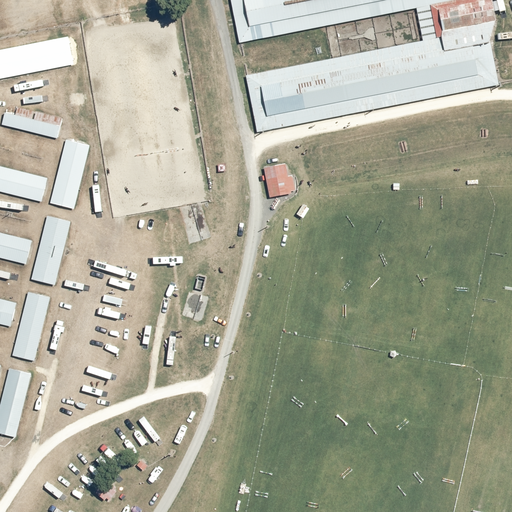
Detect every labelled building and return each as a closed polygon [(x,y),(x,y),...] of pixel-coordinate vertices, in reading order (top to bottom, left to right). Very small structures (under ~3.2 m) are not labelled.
[(250,67),(262,124),(502,76),(486,0),(234,0),(241,33),(407,0),(419,0),(426,32),(250,67)] [(65,108),(11,94),(5,117),(59,131),(65,108)] [(94,136),(70,130),(53,194),(77,200),(94,136)] [(49,168),(0,155),(0,180),(43,192),(49,168)] [(290,177),(288,165),(266,169),(271,198),(297,194),(294,176),(290,177)] [(75,214),(50,208),(34,269),(59,275),(75,214)] [(35,230),(0,220),(0,245),(29,253),(35,230)] [(57,286),(33,280),(16,343),(40,350),(57,286)] [(24,292),(0,285),(0,310),(18,315),(24,292)] [(36,363),(14,357),(0,410),(0,421),(20,426),(36,363)]
